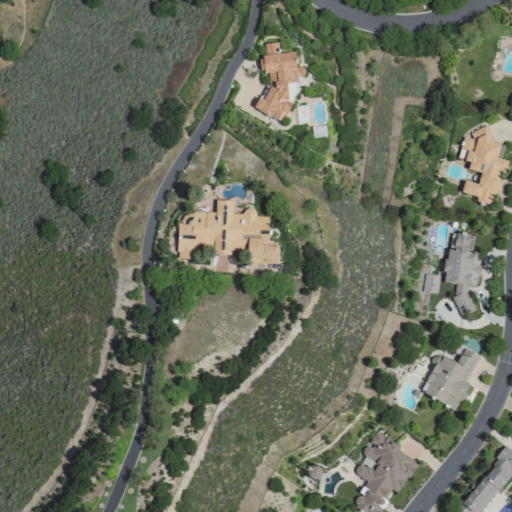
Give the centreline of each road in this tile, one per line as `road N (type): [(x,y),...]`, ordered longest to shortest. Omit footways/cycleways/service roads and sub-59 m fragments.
road 1 (residential): [(511,352),(493,410),(418,511)]
road 2 (residential): [(486,0),(447,19),(400,25),(327,0)]
